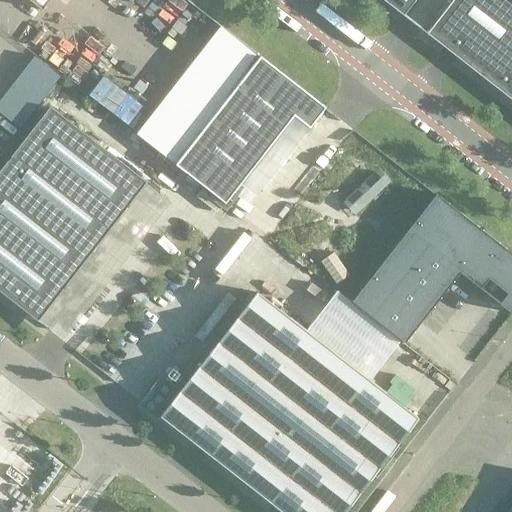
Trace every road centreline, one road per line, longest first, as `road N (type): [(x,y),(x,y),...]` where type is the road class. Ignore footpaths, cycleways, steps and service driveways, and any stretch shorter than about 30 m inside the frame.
road 1 (unclassified): [(511,175),(286,0)]
road 2 (unclassified): [(0,354),(202,511)]
road 3 (unclassified): [(511,339),(437,434)]
